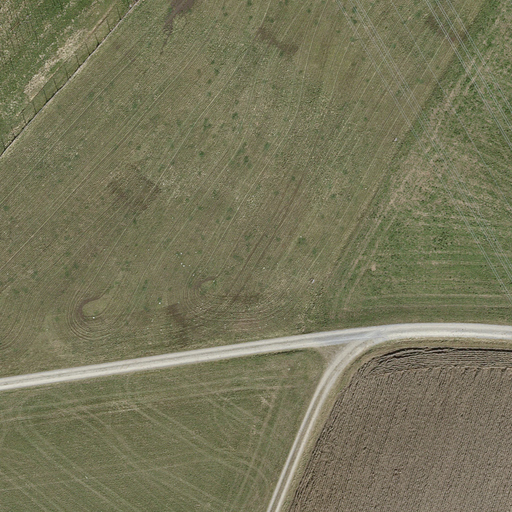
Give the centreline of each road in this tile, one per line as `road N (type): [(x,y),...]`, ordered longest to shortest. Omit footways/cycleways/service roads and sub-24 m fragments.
road 1 (track): [(358,340),(0,385)]
road 2 (track): [(273,511),(328,381),(358,340),(511,340)]
